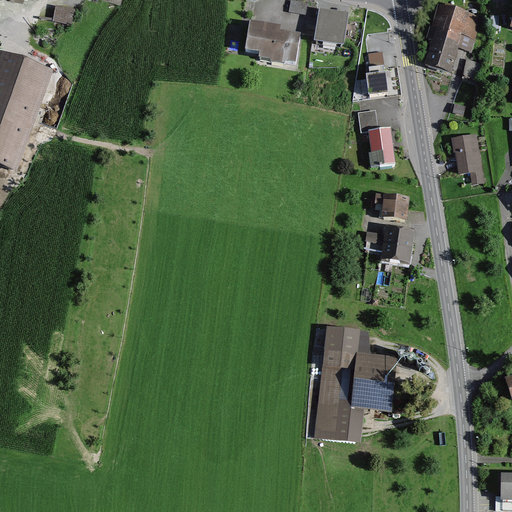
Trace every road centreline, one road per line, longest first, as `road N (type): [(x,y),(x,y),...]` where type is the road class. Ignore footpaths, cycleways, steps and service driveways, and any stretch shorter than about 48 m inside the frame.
road 1 (tertiary): [(399,0),(459,383)]
road 2 (tertiary): [(459,383),(467,511)]
